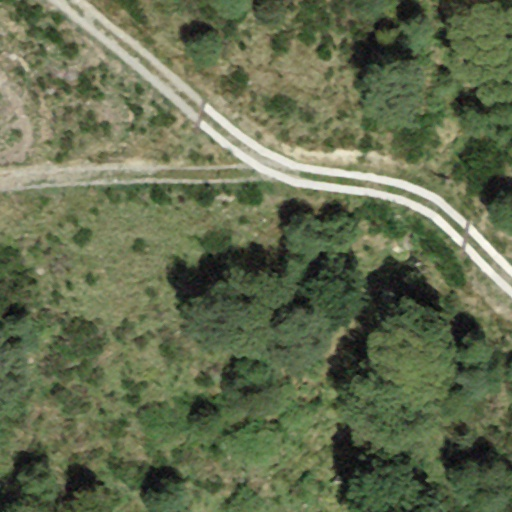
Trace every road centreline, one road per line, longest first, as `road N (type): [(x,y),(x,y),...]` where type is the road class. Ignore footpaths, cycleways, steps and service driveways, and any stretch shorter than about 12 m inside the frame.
road 1 (track): [(511,279),(417,203),(276,169),(234,144),(68,0)]
road 2 (track): [(0,180),(276,169)]
